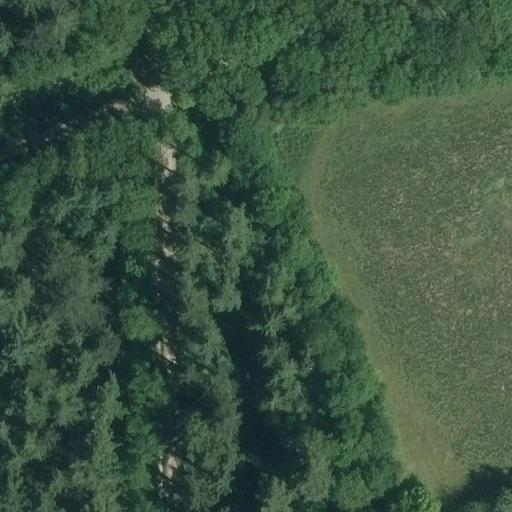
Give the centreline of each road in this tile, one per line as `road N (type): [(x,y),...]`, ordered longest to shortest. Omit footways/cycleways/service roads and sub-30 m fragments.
road 1 (track): [(173,511),(168,89)]
road 2 (track): [(168,89),(437,0)]
road 3 (track): [(0,154),(168,89)]
